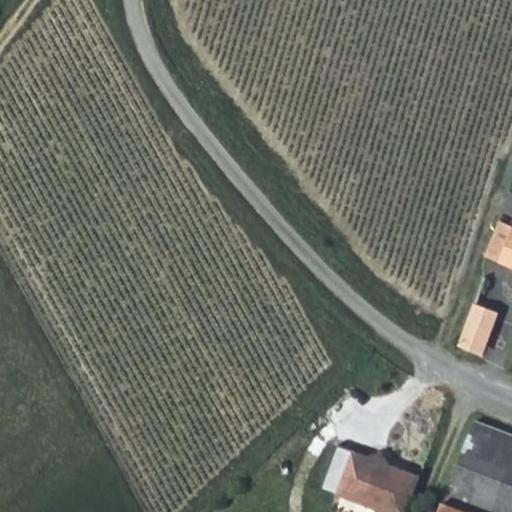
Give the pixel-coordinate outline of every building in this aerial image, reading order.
[(511,225),(501,221),(486,258),(511,268),(511,225)] [(492,358),(511,300),(481,289),(461,346),(492,358)] [(443,503),(467,511),(511,511),(511,436),(474,422),(443,503)] [(384,511),(406,511),(420,476),(389,463),(386,457),(376,453),(369,456),(354,450),(337,493),(384,511)] [(467,511),(443,503),(439,511),(467,511)]
